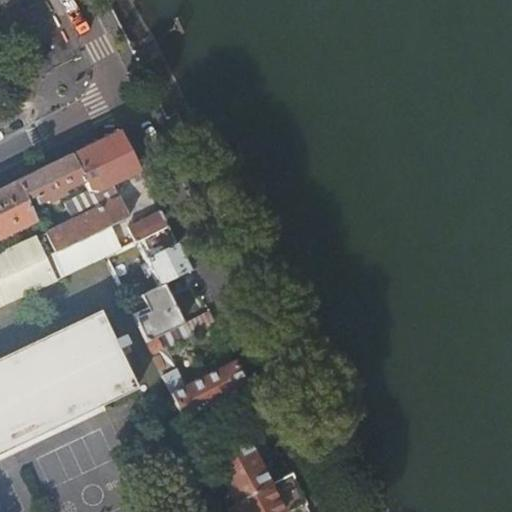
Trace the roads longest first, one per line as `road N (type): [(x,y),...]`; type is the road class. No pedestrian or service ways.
road 1 (tertiary): [(324,511),(125,95)]
road 2 (residential): [(125,95),(0,156)]
